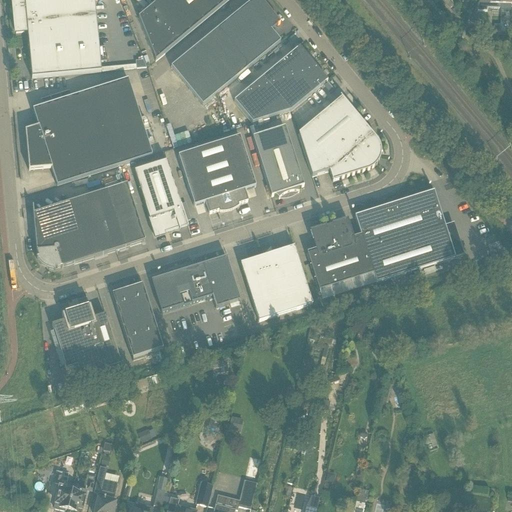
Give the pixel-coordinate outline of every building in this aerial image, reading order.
[(12,0),(13,6),(14,6),(14,5),(16,5),(17,15),(15,16),(15,15),(14,15),(16,34),(27,33),(31,80),(101,73),(100,69),(100,63),(106,62),(105,48),(99,48),(94,0),(12,0)] [(138,19),(155,62),(229,0),(148,0),(153,6),(138,19)] [(280,25),(279,23),(278,24),(258,0),(253,0),(171,68),(202,107),(280,43),(271,31),(277,26),(278,26),(280,25)] [(448,0),(443,0),(443,1),(450,9),(453,6),(448,0)] [(480,0),(479,4),(476,12),(487,12),(487,9),(501,9),(501,5),(501,0),(480,0)] [(327,82),(299,48),(262,79),(289,113),(291,112),(327,82)] [(289,113),(262,79),(252,87),(277,117),(289,113)] [(57,187),(152,157),(128,81),(32,111),(38,128),(25,132),(29,172),(51,170),(57,187)] [(277,117),(252,87),(243,95),(265,121),(277,117)] [(243,95),(234,102),(252,125),(265,121),(243,95)] [(174,96),(159,100),(165,124),(171,122),(169,115),(179,112),(174,96)] [(341,100),(298,135),(312,178),(329,173),(332,183),(339,181),(367,172),(370,171),(372,169),(375,167),(377,165),(376,164),(376,165),(371,161),(374,151),(379,150),(379,151),(380,151),(379,147),(378,144),(376,141),(358,120),(359,120),(341,99),(341,100)] [(288,139),(284,129),(252,139),(271,198),(275,197),(279,200),(280,199),(281,198),(283,197),(285,196),(287,195),(290,194),(291,194),(293,194),(294,194),(296,194),(297,194),(299,194),(299,189),(304,188),(288,139)] [(238,208),(238,206),(247,203),(244,192),(255,188),(239,138),(178,158),(194,208),(205,204),(209,215),(218,212),(219,214),(220,214),(223,214),(224,214),(227,214),(230,213),(232,212),(235,211),(237,209),(238,208)] [(188,229),(186,223),(167,163),(134,173),(155,240),(164,237),(163,235),(178,230),(179,232),(188,229)] [(127,186),(108,192),(33,215),(36,252),(37,256),(38,259),(36,260),(37,261),(37,263),(38,264),(39,265),(40,266),(41,267),(43,268),(44,269),(45,270),(47,271),(49,272),(50,272),(52,272),(53,273),(55,273),(55,270),(59,270),(62,269),(145,243),(127,186)] [(360,237),(373,276),(376,285),(455,259),(434,193),(355,218),(360,237)] [(373,276),(360,237),(353,239),(347,221),(309,233),(315,251),(306,254),(318,293),(373,276)] [(270,249),(261,258),(240,265),(258,323),(312,306),(294,248),(272,255),(270,249)] [(240,302),(226,259),(151,282),(161,314),(212,298),(215,310),(240,302)] [(116,306),(115,307),(133,362),(163,352),(142,286),(136,288),(136,289),(113,296),(116,306)] [(120,367),(121,367),(105,316),(94,319),(90,307),(61,316),(64,322),(51,326),(66,371),(67,371),(66,371),(77,367),(81,379),(82,379),(82,378),(120,366),(120,367)] [(226,361),(201,366),(202,372),(212,370),(213,376),(228,373),(226,361)] [(85,411),(82,401),(62,407),(65,417),(85,411)] [(298,453),(307,416),(293,412),(284,450),(298,453)] [(231,418),(228,431),(233,432),(235,424),(242,426),(243,421),(231,418)] [(140,442),(152,439),(150,432),(139,434),(140,442)] [(359,433),(358,436),(360,438),(359,440),(364,441),(364,439),(367,438),(367,435),(366,433),(361,432),(359,433)] [(424,437),(427,453),(437,451),(434,435),(424,437)] [(103,457),(101,466),(108,468),(110,459),(103,457)] [(107,470),(99,468),(93,494),(99,495),(95,511),(112,511),(115,504),(114,504),(115,501),(113,501),(117,484),(104,482),(107,470)] [(57,473),(56,474),(54,484),(60,485),(54,510),(61,511),(64,511),(65,511),(68,511),(72,494),(65,492),(68,475),(57,473)] [(72,494),(68,511),(70,511),(81,511),(86,491),(92,492),(95,476),(87,474),(86,481),(84,491),(80,490),(79,495),(72,494)] [(250,511),(257,485),(244,482),(238,508),(250,511)] [(200,484),(195,506),(207,509),(213,487),(200,484)] [(455,506),(456,499),(453,489),(440,494),(447,511),(451,511),(457,510),(455,506)] [(165,493),(157,491),(153,507),(161,509),(165,493)] [(166,511),(194,511),(177,508),(179,501),(170,499),(166,511)] [(356,503),(353,511),(362,511),(364,505),(356,503)]
